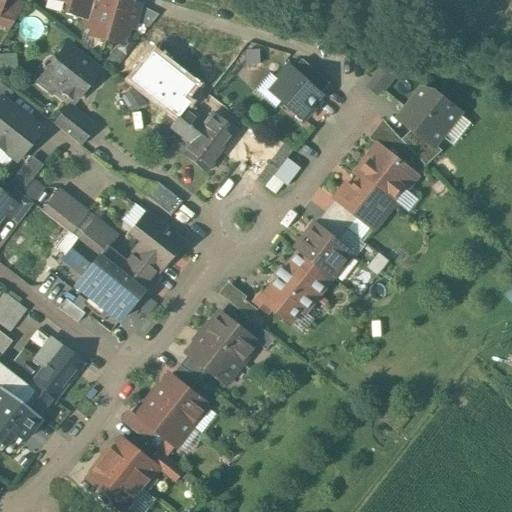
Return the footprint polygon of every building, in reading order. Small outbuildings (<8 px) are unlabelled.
[(48,0),(65,4),(67,9),(66,15),(87,20),(92,0),(48,0)] [(92,0),(87,20),(84,30),(91,32),(95,39),(105,41),(116,0),(92,0)] [(138,6),(118,0),(116,0),(105,41),(114,44),(124,38),(127,29),(131,30),(138,6)] [(24,5),(10,1),(6,13),(17,17),(24,5)] [(98,71),(66,47),(45,73),(60,85),(57,90),(73,103),(98,71)] [(0,53),(0,70),(15,72),(17,55),(0,53)] [(330,84),(304,60),(295,70),(322,94),(330,84)] [(167,87),(141,66),(130,81),(156,102),(167,87)] [(295,70),(291,66),(276,84),(277,85),(282,99),(281,100),(304,121),(315,108),(313,106),(323,95),(322,94),(295,70)] [(190,105),(167,87),(156,102),(177,119),(185,109),(186,109),(190,105)] [(414,130),(434,146),(434,145),(460,113),(436,94),(423,90),(400,119),(414,130)] [(0,98),(0,140),(20,114),(0,98)] [(93,128),(68,109),(55,126),(79,145),(93,128)] [(186,109),(185,109),(177,119),(196,134),(204,124),(186,109)] [(20,114),(0,140),(0,149),(16,162),(41,130),(20,114)] [(235,134),(211,115),(204,124),(196,134),(220,153),(235,134)] [(196,134),(177,119),(169,129),(188,144),(196,134)] [(404,148),(381,124),(370,139),(381,148),(395,159),(404,148)] [(434,146),(414,130),(401,141),(426,166),(443,151),(434,145),(434,146)] [(220,153),(196,134),(188,144),(181,153),(206,173),(221,153),(220,153)] [(285,144),(257,180),(267,188),(295,151),(285,144)] [(381,148),(370,162),(366,162),(357,173),(362,177),(366,181),(367,180),(393,201),(393,200),(396,203),(417,177),(405,167),(395,159),(381,148)] [(404,148),(395,159),(405,167),(413,158),(404,148)] [(30,155),(14,184),(41,199),(48,186),(36,179),(44,163),(30,155)] [(116,177),(90,157),(76,174),(102,195),(116,177)] [(362,177),(353,188),(349,184),(337,200),(359,217),(363,221),(368,214),(380,223),(396,203),(393,200),(393,201),(367,180),(366,181),(362,177)] [(181,203),(158,184),(147,198),(170,217),(181,203)] [(33,204),(14,190),(7,199),(16,206),(9,216),(18,223),(33,204)] [(87,214),(58,191),(41,212),(67,233),(69,234),(70,234),(84,216),(85,216),(87,214)] [(7,199),(0,194),(0,217),(1,216),(7,215),(9,216),(16,206),(7,199)] [(359,217),(337,200),(326,213),(348,231),(359,217)] [(348,231),(326,213),(316,226),(338,243),(348,231)] [(181,243),(146,215),(131,235),(142,243),(134,253),(158,272),(181,243)] [(115,239),(93,222),(78,240),(99,256),(118,272),(126,263),(108,248),(115,239)] [(338,243),(316,226),(297,250),(333,279),(352,254),(338,243)] [(69,234),(67,233),(55,248),(64,256),(77,240),(70,234),(69,234)] [(78,240),(77,240),(64,256),(61,259),(83,276),(99,256),(78,240)] [(266,298),(263,295),(256,303),(269,313),(272,308),(291,324),(292,323),(302,310),(306,313),(333,279),(297,250),(297,251),(300,253),(290,266),(294,269),(290,274),(283,269),(277,277),(281,279),(266,298)] [(134,253),(126,263),(118,272),(142,291),(158,272),(134,253)] [(118,272),(99,256),(83,276),(75,287),(119,321),(142,291),(118,272)] [(247,298),(229,284),(221,296),(238,309),(245,301),(247,298)] [(4,294),(0,299),(0,325),(9,333),(26,311),(4,294)] [(65,299),(58,308),(77,323),(84,314),(65,299)] [(245,301),(238,309),(251,320),(258,311),(245,301)] [(306,313),(302,310),(292,323),(303,332),(313,319),(306,313)] [(243,330),(221,313),(212,325),(213,327),(206,335),(243,364),(258,344),(259,343),(243,330)] [(251,320),(243,330),(259,343),(258,344),(267,351),(276,340),(251,320)] [(0,357),(12,342),(0,333),(0,357)] [(243,364),(206,335),(199,344),(198,343),(188,355),(189,355),(208,370),(226,385),(243,364)] [(60,346),(34,379),(58,398),(84,365),(60,346)] [(208,370),(189,355),(181,366),(199,381),(208,370)] [(0,366),(0,388),(3,391),(16,401),(27,388),(0,366)] [(199,381),(181,366),(172,377),(191,392),(199,381)] [(172,377),(171,376),(162,388),(164,389),(157,398),(193,427),(209,406),(191,392),(172,377)] [(55,402),(31,382),(27,388),(16,401),(40,420),(55,402)] [(40,420),(16,401),(3,391),(0,394),(0,450),(4,453),(13,440),(20,446),(40,420)] [(193,427),(157,398),(150,407),(148,406),(139,418),(148,425),(159,434),(176,447),(193,427)] [(139,418),(129,410),(121,421),(140,436),(148,425),(139,418)] [(159,434),(148,425),(140,436),(150,444),(159,434)] [(150,461),(122,439),(106,460),(107,461),(143,489),(159,470),(160,469),(150,461)] [(185,472),(158,451),(150,461),(160,469),(159,470),(176,483),(185,472)] [(143,489),(107,461),(100,470),(98,468),(89,480),(117,503),(127,510),(128,509),(143,489)] [(132,508),(136,511),(146,511),(158,499),(148,490),(132,508)] [(131,511),(128,509),(127,510),(117,503),(109,511),(131,511)]
